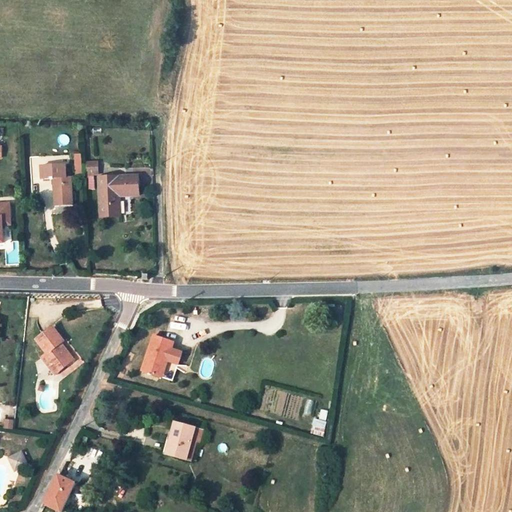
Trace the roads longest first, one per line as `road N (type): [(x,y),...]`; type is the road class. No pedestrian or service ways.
road 1 (unclassified): [(511,278),(137,288)]
road 2 (residential): [(28,511),(137,288)]
road 3 (unclassified): [(137,288),(0,289)]
